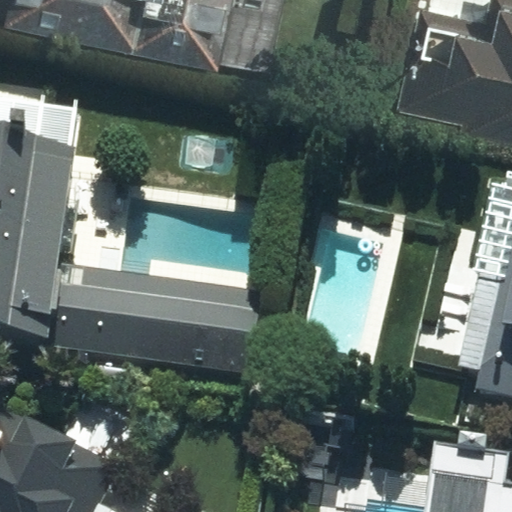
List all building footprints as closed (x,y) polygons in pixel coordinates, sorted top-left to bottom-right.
[(291,0),(0,0),(0,6),(280,60),(291,0)] [(511,14),(480,10),(474,48),(425,40),(414,115),(511,130),(511,14)] [(246,324),(250,294),(89,274),(103,160),(0,147),(0,341),(268,375),(274,327),(246,324)] [(479,379),(502,382),(499,408),(511,409),(511,282),(493,280),(479,379)] [(0,511),(125,511),(146,470),(0,398),(0,511)] [(369,477),(366,511),(361,511),(328,509),(327,511),(511,511),(511,457),(444,455),(444,493),(416,492),(416,479),(369,477)]
